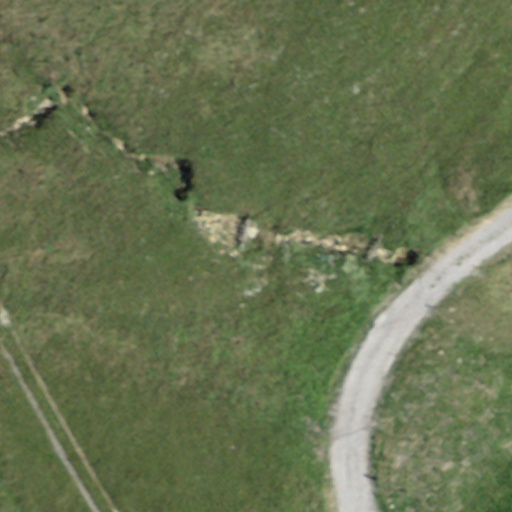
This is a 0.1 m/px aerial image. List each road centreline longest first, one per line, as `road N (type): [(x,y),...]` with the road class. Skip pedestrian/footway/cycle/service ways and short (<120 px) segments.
road 1 (track): [(357,511),(348,418),(366,353),(429,281),(511,221)]
road 2 (track): [(0,324),(34,399),(103,511)]
